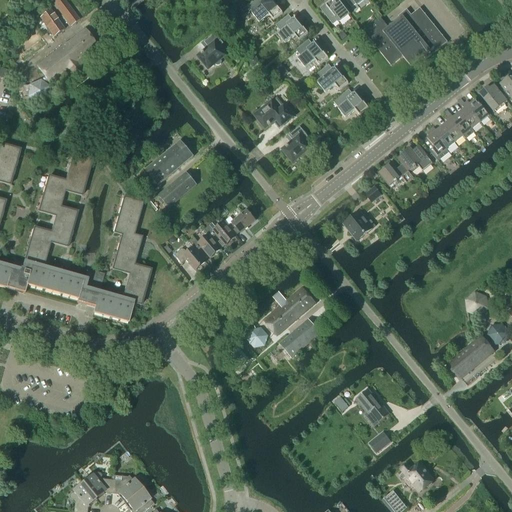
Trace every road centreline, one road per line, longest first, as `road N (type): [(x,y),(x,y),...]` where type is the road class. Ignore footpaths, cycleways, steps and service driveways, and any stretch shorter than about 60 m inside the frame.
road 1 (residential): [(511,488),(291,219)]
road 2 (residential): [(291,219),(109,0)]
road 3 (residential): [(232,504),(200,391),(158,331)]
road 4 (tertiary): [(291,219),(158,331)]
road 5 (residential): [(404,131),(297,0)]
road 6 (tertiary): [(158,331),(126,346),(95,348),(0,321)]
road 7 (tertiary): [(404,131),(291,219)]
road 8 (tertiary): [(511,54),(404,131)]
